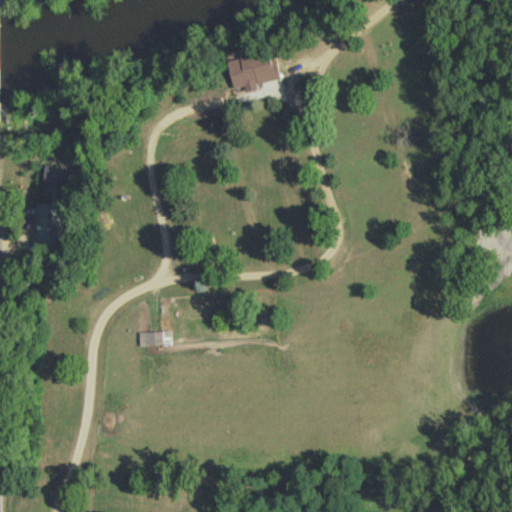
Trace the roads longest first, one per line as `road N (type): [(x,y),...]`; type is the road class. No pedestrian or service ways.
road 1 (residential): [(412,6),(459,250),(278,314)]
road 2 (residential): [(39,511),(90,312),(129,267)]
road 3 (residential): [(129,267),(138,186),(189,114),(272,71)]
road 4 (residential): [(347,35),(372,282)]
road 5 (residential): [(278,314),(272,71)]
road 6 (residential): [(272,71),(426,0)]
road 7 (residential): [(278,314),(237,329),(129,267)]
